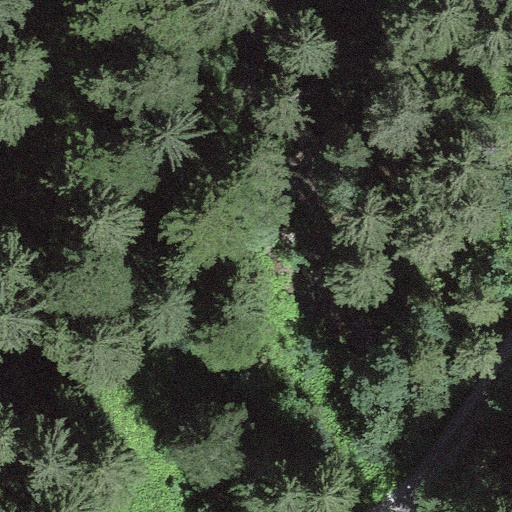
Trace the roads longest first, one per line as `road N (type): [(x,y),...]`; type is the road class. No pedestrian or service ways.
road 1 (track): [(511,353),(458,441),(397,511)]
road 2 (track): [(133,374),(136,511)]
